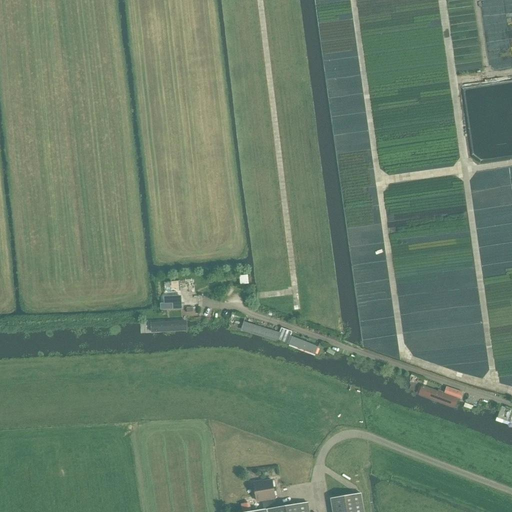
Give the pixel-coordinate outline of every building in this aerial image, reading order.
[(180,297),(164,297),(165,303),(172,303),(173,309),(180,308),(180,297)] [(272,339),(274,331),(239,320),(237,328),(272,339)] [(291,331),(281,328),(278,340),(286,343),(291,331)] [(462,391),(446,386),(443,393),(459,399),(462,391)] [(426,388),(423,396),(459,409),(461,401),(426,388)] [(498,414),(497,418),(503,420),(510,423),(511,418),(511,416),(511,410),(501,407),(498,414)] [(254,511),(309,511),(308,503),(273,509),(272,503),(271,499),(275,498),(272,481),(254,484),(257,502),(262,501),(264,510),(254,511)] [(363,511),(361,494),(331,500),(332,511),(363,511)] [(250,511),(248,503),(240,504),(241,511),(250,511)]
